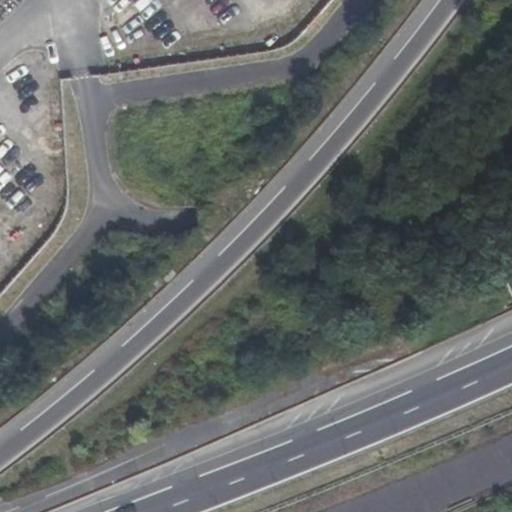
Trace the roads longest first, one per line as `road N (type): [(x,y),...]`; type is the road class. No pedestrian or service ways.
road 1 (trunk): [(448,0),(402,65),(221,266),(0,455)]
road 2 (unclassified): [(511,163),(455,215),(145,220),(105,208)]
road 3 (trunk): [(511,365),(132,511)]
road 4 (unclassified): [(105,208),(0,331)]
road 5 (trunk): [(372,511),(511,453)]
